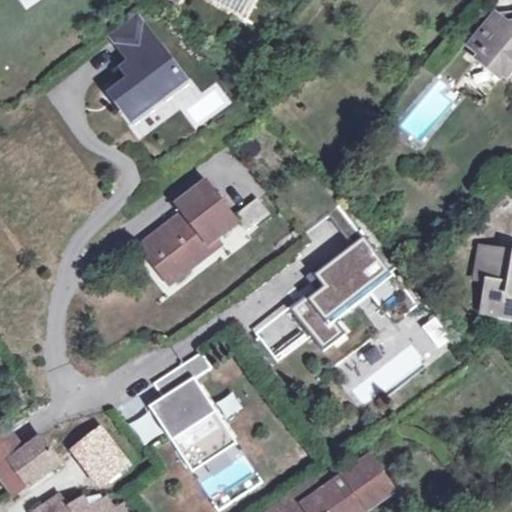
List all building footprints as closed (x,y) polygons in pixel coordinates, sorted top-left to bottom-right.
[(130,81),(119,90),(128,102),(120,108),(134,128),(155,112),(151,108),(163,99),(166,104),(189,87),(137,17),(111,36),(131,64),(122,70),(130,81)] [(511,30),(496,31),(494,29),(467,61),(480,71),(476,76),(499,95),(503,90),(508,94),(511,88),(511,30)] [(119,90),(111,96),(120,108),(128,102),(119,90)] [(328,218),(355,249),(364,242),(309,174),(272,202),(300,239),(328,218)] [(176,210),(185,221),(151,248),(176,281),(212,253),(207,247),(237,223),(208,184),(176,210)] [(255,196),(236,215),(251,231),(270,212),(255,196)] [(291,311),(325,354),(346,337),(333,321),(367,294),(382,313),(401,298),(371,259),(376,256),(376,255),(365,241),(364,242),(355,249),(317,277),(326,289),(312,300),(310,296),(291,311)] [(489,253),(477,252),(471,281),(484,283),(489,253)] [(511,257),(489,253),(484,283),(479,317),(511,322),(511,257)] [(376,256),(371,259),(401,298),(382,313),(395,328),(417,311),(376,256)] [(258,337),(279,365),(309,341),(288,314),(258,337)] [(436,322),(424,331),(439,352),(451,342),(436,322)] [(191,471),(236,441),(197,382),(214,371),(204,355),(156,386),(165,401),(152,410),(191,471)] [(233,392),(215,402),(224,420),(243,410),(233,392)] [(3,432),(0,433),(0,467),(3,466),(18,455),(3,432)] [(99,432),(72,452),(94,482),(102,477),(108,473),(121,463),(99,432)] [(0,505),(26,487),(55,466),(39,439),(18,455),(3,466),(0,467),(0,505)] [(313,483),(271,511),(360,511),(389,491),(368,462),(321,496),(313,483)] [(67,511),(124,511),(122,508),(115,511),(109,511),(103,502),(88,511),(85,511),(80,504),(67,511)]
